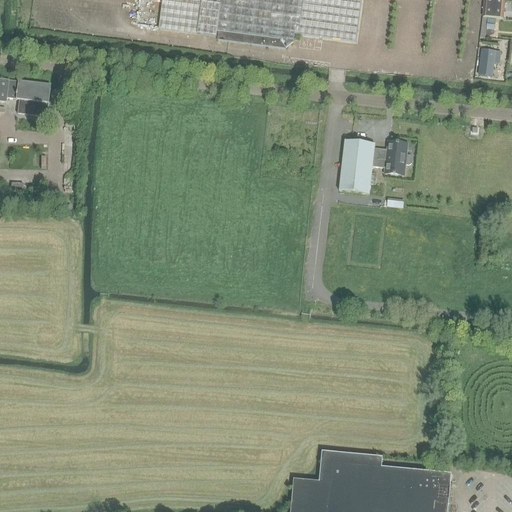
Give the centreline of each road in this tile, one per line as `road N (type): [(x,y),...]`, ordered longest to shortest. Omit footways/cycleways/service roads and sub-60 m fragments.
road 1 (unclassified): [(336,97),(317,279),(322,295),(511,322)]
road 2 (unclassified): [(336,97),(0,59)]
road 3 (unclassified): [(511,115),(336,97)]
